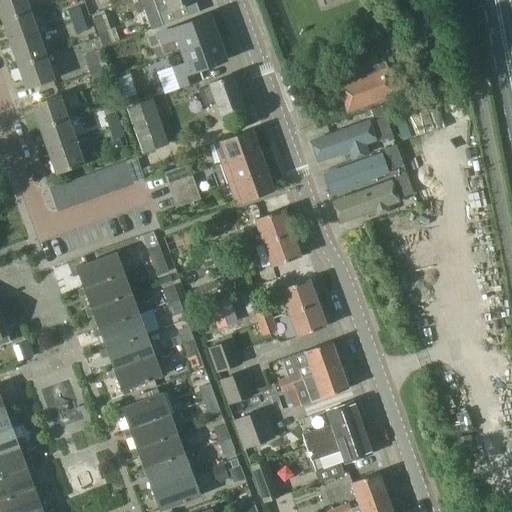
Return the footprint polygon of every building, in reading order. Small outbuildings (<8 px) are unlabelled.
[(0,0),(0,5),(5,19),(31,9),(28,0),(0,0)] [(155,0),(161,13),(164,12),(164,13),(198,1),(197,0),(155,0)] [(73,21),(84,17),(80,5),(69,9),(73,21)] [(13,42),(39,32),(31,9),(5,19),(13,42)] [(145,31),(168,23),(164,13),(164,12),(161,13),(141,21),(145,31)] [(116,42),(105,13),(93,18),(104,46),(116,42)] [(182,50),(220,36),(212,14),(159,33),(163,43),(177,38),(182,50)] [(84,17),(73,21),(76,33),(88,29),(84,17)] [(20,64),(47,56),(39,32),(13,42),(20,64)] [(220,36),(182,50),(186,61),(172,66),(179,88),(202,79),(199,70),(229,59),(220,36)] [(91,72),(102,68),(96,51),(84,55),(91,72)] [(348,110),(398,93),(384,55),(365,62),(366,63),(336,74),(348,110)] [(47,56),(20,64),(28,88),(55,78),(47,56)] [(102,68),(91,72),(93,78),(104,74),(102,68)] [(245,105),(234,74),(210,82),(211,84),(200,88),(206,104),(217,100),(222,113),(245,105)] [(41,124),(68,115),(60,93),(33,102),(41,124)] [(143,153),(169,144),(154,97),(153,97),(126,106),(143,153)] [(110,127),(121,124),(116,112),(106,116),(110,127)] [(49,150),(77,140),(68,115),(41,124),(49,150)] [(382,140),(393,136),(394,136),(386,116),(375,120),(382,140)] [(316,138),(325,163),(354,152),(357,161),(373,155),(370,147),(380,144),(371,118),(316,138)] [(121,124),(110,127),(114,140),(125,136),(121,124)] [(223,161),(260,148),(253,128),(216,141),(223,161)] [(77,140),(49,150),(57,173),(84,163),(77,140)] [(393,168),(404,164),(397,144),(385,148),(393,168)] [(230,182),(267,168),(260,148),(223,161),(230,182)] [(125,160),(134,182),(145,178),(137,156),(125,160)] [(123,186),(134,182),(125,160),(115,164),(123,186)] [(112,190),(123,186),(115,164),(104,168),(112,190)] [(188,164),(179,167),(183,178),(192,175),(188,164)] [(179,167),(164,173),(167,183),(183,178),(179,167)] [(101,194),(112,190),(104,168),(93,172),(101,194)] [(267,168),(230,182),(237,202),(274,189),(267,168)] [(329,188),(333,200),(384,182),(380,170),(329,188)] [(91,198),(101,194),(93,172),(82,176),(91,198)] [(402,196),(414,192),(407,172),(395,176),(402,196)] [(183,178),(187,189),(191,202),(200,198),(192,175),(183,178)] [(80,202),(91,198),(82,176),(72,180),(80,202)] [(183,178),(167,183),(171,195),(187,189),(183,178)] [(69,206),(80,202),(72,180),(61,184),(69,206)] [(334,203),(342,226),(380,213),(382,218),(394,214),(391,207),(402,203),(395,182),(334,203)] [(58,210),(69,206),(61,184),(49,188),(58,210)] [(187,189),(171,195),(176,207),(191,202),(187,189)] [(265,241),(293,231),(285,207),(257,217),(265,241)] [(293,231),(265,241),(274,265),(302,255),(293,231)] [(244,236),(229,241),(233,254),(249,248),(244,236)] [(153,262),(164,258),(159,244),(148,249),(153,262)] [(249,248),(233,254),(237,265),(238,265),(253,260),(249,248)] [(84,286),(124,271),(116,250),(77,265),(77,266),(71,269),(74,277),(80,274),(84,286)] [(164,258),(153,262),(158,275),(169,271),(164,258)] [(92,307),(132,292),(124,271),(84,286),(79,288),(82,296),(87,294),(92,307)] [(310,277),(281,287),(290,311),(318,301),(310,277)] [(168,302),(179,298),(175,285),(163,289),(168,302)] [(107,348),(147,333),(132,292),(92,307),(86,309),(89,317),(94,315),(99,327),(94,329),(97,337),(102,335),(107,347),(107,348)] [(218,328),(238,321),(230,296),(210,303),(218,328)] [(179,298),(168,302),(173,316),(184,312),(179,298)] [(299,335),(327,324),(318,301),(290,311),(299,335)] [(254,311),(258,323),(272,318),(268,307),(254,311)] [(276,331),(272,318),(258,323),(262,336),(276,331)] [(0,342),(10,339),(2,319),(0,319),(0,342)] [(180,335),(172,337),(176,346),(183,343),(194,339),(189,326),(178,330),(180,335)] [(107,347),(101,349),(104,358),(110,356),(114,368),(155,353),(161,351),(157,341),(151,344),(147,333),(107,348),(107,347)] [(194,339),(183,343),(188,356),(199,352),(194,339)] [(218,371),(242,363),(234,339),(210,347),(218,371)] [(298,368),(300,372),(302,372),(304,376),(341,363),(332,340),(306,349),(293,354),(291,358),(293,367),(298,368)] [(163,375),(155,353),(114,368),(109,370),(112,378),(117,376),(122,390),(163,375)] [(300,372),(290,376),(292,381),(294,381),(296,385),(305,382),(312,400),(349,386),(341,363),(304,376),(302,372),(300,372)] [(230,403),(254,394),(245,371),(221,380),(230,403)] [(283,390),(296,385),(294,381),(292,381),(290,376),(279,380),(283,390)] [(206,400),(216,397),(211,383),(201,387),(206,400)] [(0,407),(5,405),(5,406),(11,404),(9,396),(3,398),(0,391),(0,407)] [(130,428),(171,413),(163,392),(122,407),(130,428)] [(216,397),(206,400),(211,413),(220,409),(216,397)] [(327,408),(333,423),(302,434),(305,446),(363,425),(354,399),(327,408)] [(10,419),(5,406),(5,405),(0,407),(0,430),(13,425),(13,426),(18,424),(15,417),(10,419)] [(240,433),(270,422),(265,408),(235,419),(240,433)] [(138,449),(178,434),(171,413),(130,428),(124,430),(127,438),(133,436),(137,448),(138,449)] [(270,422),(240,433),(245,447),(275,436),(270,422)] [(221,440),(231,436),(226,424),(216,428),(221,440)] [(18,439),(13,426),(13,425),(0,430),(0,453),(20,446),(26,444),(23,437),(18,439)] [(363,425),(305,446),(310,460),(342,449),(346,461),(373,452),(363,425)] [(145,468),(185,453),(178,434),(138,449),(137,448),(132,450),(134,458),(141,456),(145,467),(145,468)] [(231,436),(221,440),(226,454),(236,450),(231,436)] [(0,453),(0,476),(28,466),(33,464),(31,457),(25,459),(20,446),(0,453)] [(152,488),(193,473),(185,453),(145,468),(145,467),(139,470),(141,477),(147,475),(152,488)] [(262,502),(277,497),(263,460),(249,465),(262,502)] [(339,463),(314,472),(318,483),(343,474),(339,463)] [(236,482),(246,478),(241,464),(231,468),(236,482)] [(33,479),(28,466),(0,476),(0,498),(35,486),(41,484),(38,477),(33,479)] [(361,504),(388,494),(379,471),(352,481),(361,504)] [(152,488),(146,490),(149,497),(155,495),(160,509),(200,494),(193,473),(152,488)] [(40,500),(35,486),(0,498),(0,511),(26,511),(42,506),(48,504),(46,498),(40,500)] [(394,511),(388,494),(361,504),(352,508),(350,502),(338,506),(340,511),(394,511)] [(246,511),(258,511),(254,501),(244,505),(246,511)]
